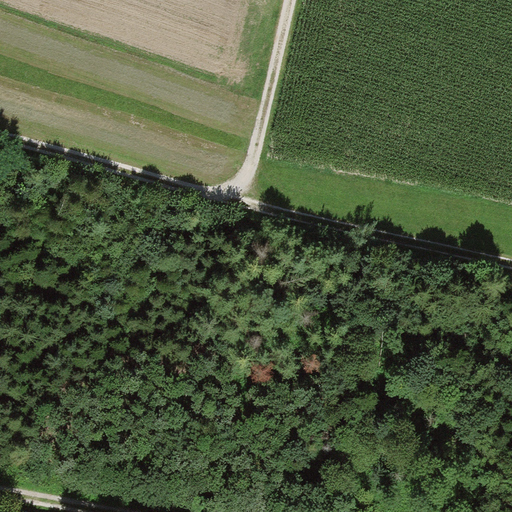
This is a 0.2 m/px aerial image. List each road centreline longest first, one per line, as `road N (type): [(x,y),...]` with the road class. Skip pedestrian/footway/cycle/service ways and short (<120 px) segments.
road 1 (track): [(0,137),(511,270)]
road 2 (track): [(231,202),(253,150),(284,0)]
